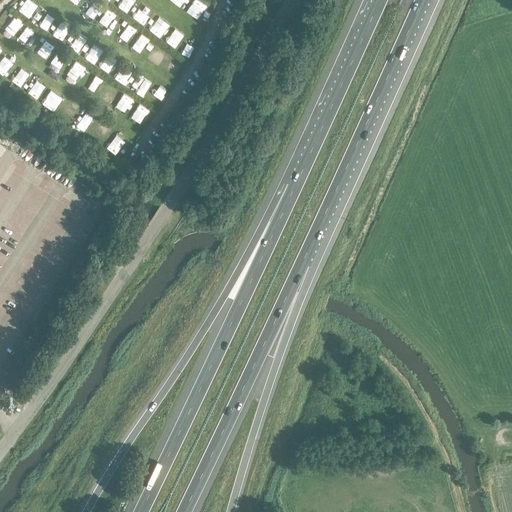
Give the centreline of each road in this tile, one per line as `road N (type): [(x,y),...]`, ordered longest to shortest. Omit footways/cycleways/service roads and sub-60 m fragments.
road 1 (unclassified): [(0,451),(170,204),(291,0)]
road 2 (motorway): [(294,187),(89,511)]
road 3 (motorway): [(294,187),(139,511)]
road 4 (motorway): [(301,265),(422,0)]
road 5 (motorway): [(184,511),(301,265)]
road 6 (motorway): [(230,511),(301,265)]
road 7 (motorway): [(377,0),(294,187)]
